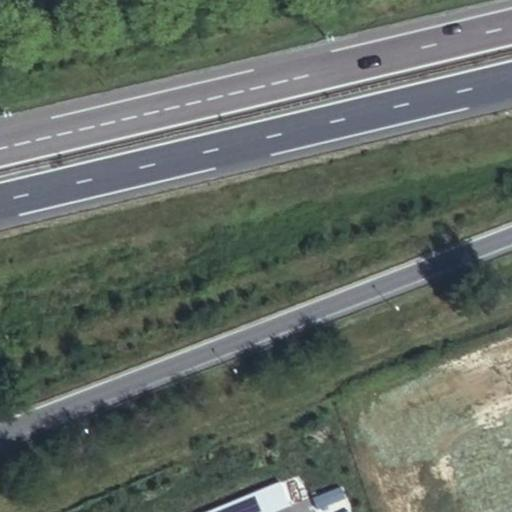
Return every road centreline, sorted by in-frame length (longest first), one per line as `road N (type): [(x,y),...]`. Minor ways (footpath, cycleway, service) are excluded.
road 1 (motorway): [(0,434),(511,238)]
road 2 (motorway): [(0,208),(511,86)]
road 3 (motorway): [(511,21),(0,143)]
